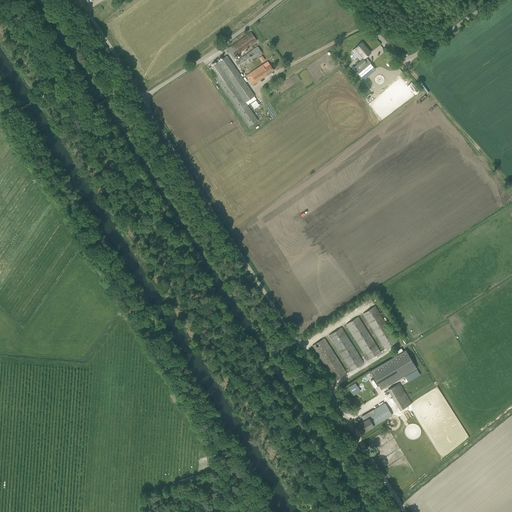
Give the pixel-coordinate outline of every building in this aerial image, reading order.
[(227,49),(233,57),(257,40),(251,32),(227,49)] [(364,58),(370,53),(362,42),(355,48),(364,58)] [(263,54),(257,46),(236,61),(241,69),(247,64),(263,54)] [(218,62),(246,102),(254,96),(227,56),(218,62)] [(357,64),(353,67),(364,79),(376,69),(365,57),(364,58),(363,59),(357,64)] [(258,120),(246,102),(218,62),(209,68),(249,126),(258,120)] [(252,84),(274,70),(270,64),(264,68),(262,65),(246,76),(252,84)] [(363,314),(385,349),(397,342),(375,306),(363,314)] [(358,317),(346,324),(368,360),(380,352),(358,317)] [(351,370),(363,363),(341,327),(329,335),(351,370)] [(335,381),(347,374),(324,338),(312,345),(335,381)] [(370,371),(381,389),(417,368),(406,350),(370,371)] [(420,375),(417,369),(405,376),(408,382),(420,375)] [(355,383),(348,387),(351,392),(358,387),(355,383)] [(388,389),(400,410),(411,403),(399,383),(388,389)] [(364,421),(360,423),(365,431),(376,425),(392,415),(385,403),(364,415),(362,417),(364,421)]
